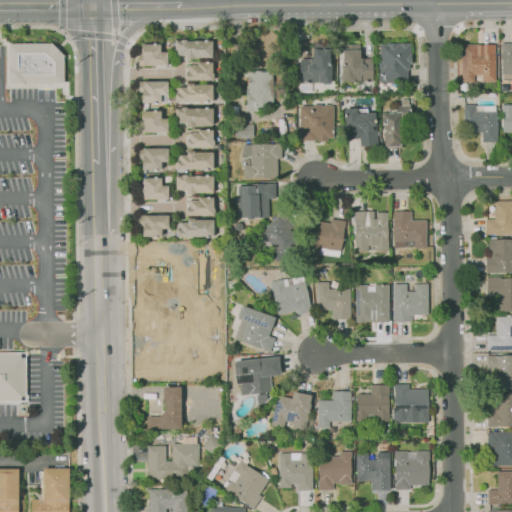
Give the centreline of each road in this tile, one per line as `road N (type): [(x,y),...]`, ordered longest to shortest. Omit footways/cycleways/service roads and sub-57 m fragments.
road 1 (residential): [(449,511),(449,177),(437,120),(437,3)]
road 2 (secondary): [(102,511),(97,234)]
road 3 (secondary): [(97,234),(113,206),(121,40),(145,19),(182,5)]
road 4 (secondary): [(356,3),(182,5)]
road 5 (secondary): [(95,163),(90,7)]
road 6 (residential): [(452,352),(317,352)]
road 7 (residential): [(449,177),(317,182)]
